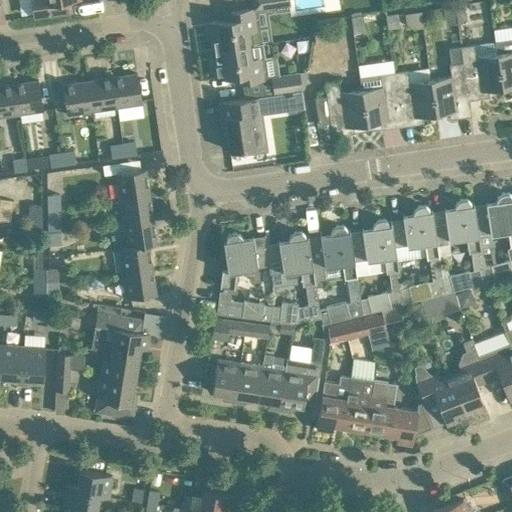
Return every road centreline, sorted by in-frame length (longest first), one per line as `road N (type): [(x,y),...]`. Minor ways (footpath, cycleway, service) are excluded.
road 1 (unclassified): [(200,193),(511,150)]
road 2 (unclassified): [(178,426),(165,407),(200,193)]
road 3 (unclassified): [(171,31),(200,193)]
road 4 (unclassified): [(42,426),(157,445),(178,426)]
road 5 (unclassified): [(298,479),(268,436),(178,426)]
road 6 (unclassified): [(396,480),(511,439)]
